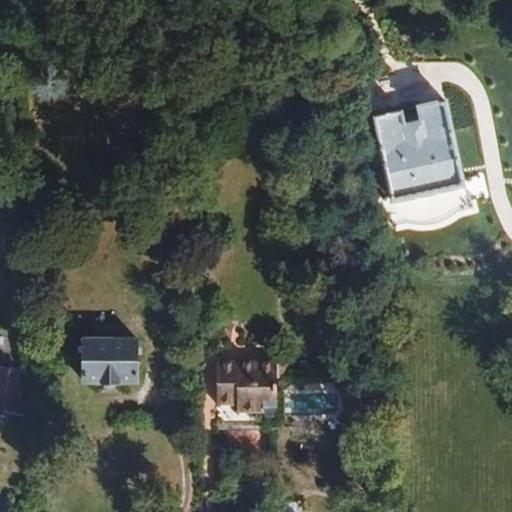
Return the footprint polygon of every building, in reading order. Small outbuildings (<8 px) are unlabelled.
[(415,117),(388,123),(405,204),(475,189),(471,169),(457,102),(433,107),(436,124),(417,128),(415,117)] [(118,336),(118,321),(96,321),(95,336),(118,336)] [(138,378),(138,336),(118,336),(95,336),(85,336),(85,378),(138,378)] [(276,412),(276,374),(276,357),(218,358),(218,398),(238,398),(238,406),(265,407),(265,412),(276,412)] [(288,374),(288,358),(276,357),(276,374),(288,374)] [(21,410),(19,367),(0,363),(0,409),(4,410),(5,407),(21,410)]
